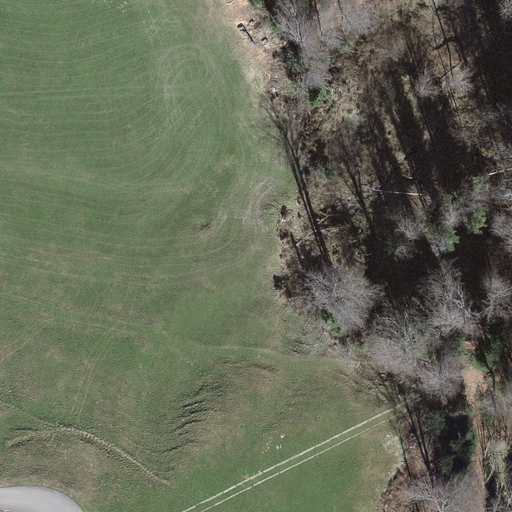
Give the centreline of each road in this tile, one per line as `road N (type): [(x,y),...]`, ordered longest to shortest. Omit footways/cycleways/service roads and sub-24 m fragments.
road 1 (track): [(0,292),(54,314),(458,380),(482,430),(477,511)]
road 2 (track): [(190,511),(458,380)]
